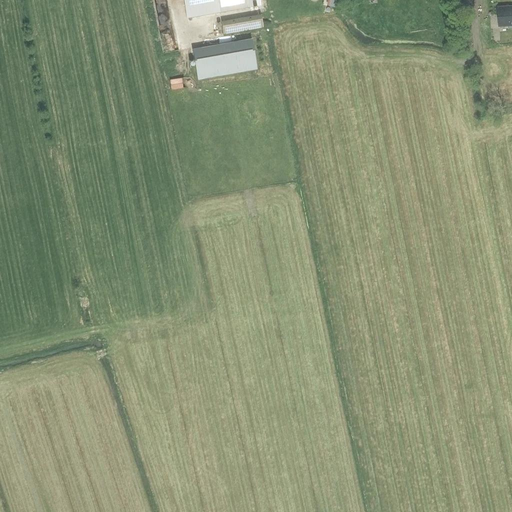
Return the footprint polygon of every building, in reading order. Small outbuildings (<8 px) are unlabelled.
[(256,0),(217,0),(220,11),(258,5),(256,0)] [(511,4),(498,5),(499,25),(511,23),(511,4)] [(224,33),(263,27),(261,14),(221,21),(224,33)] [(251,39),(192,49),(198,79),(257,68),(251,39)] [(173,78),(173,88),(186,88),(185,78),(173,78)]
